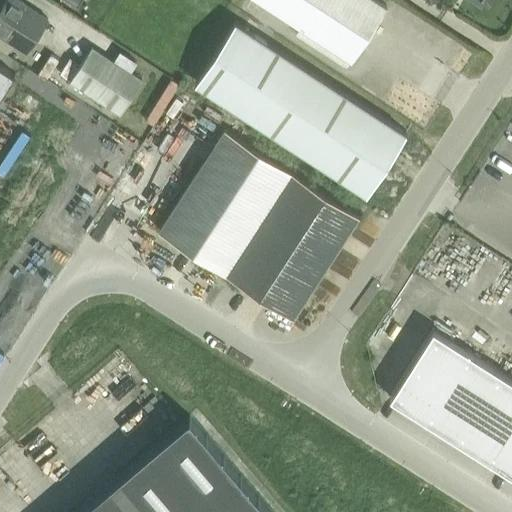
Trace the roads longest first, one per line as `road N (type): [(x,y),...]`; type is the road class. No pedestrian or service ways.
road 1 (unclassified): [(294,382),(511,52)]
road 2 (unclassified): [(294,382),(106,272),(80,273),(0,391)]
road 3 (unclassified): [(499,511),(294,382)]
